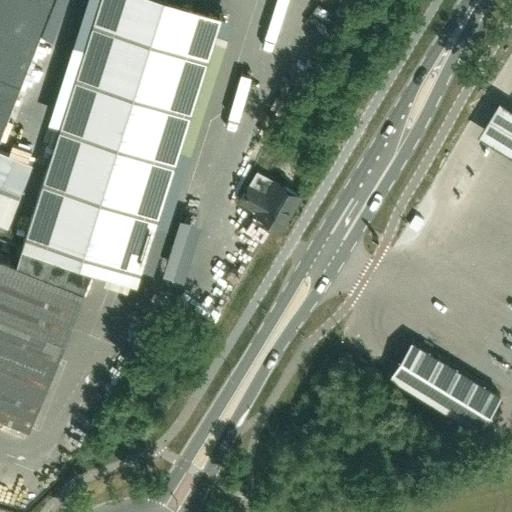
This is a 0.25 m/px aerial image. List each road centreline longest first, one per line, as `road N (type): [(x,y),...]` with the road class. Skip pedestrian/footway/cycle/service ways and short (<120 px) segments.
road 1 (primary): [(469,0),(152,511)]
road 2 (primary): [(192,511),(262,373),(424,125),(488,0)]
road 3 (unknown): [(0,447),(37,442),(118,302)]
